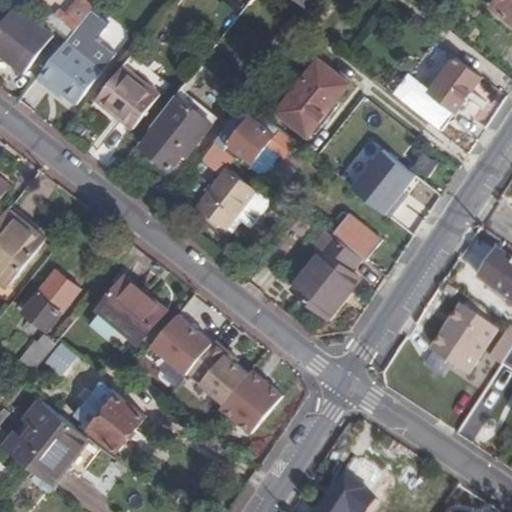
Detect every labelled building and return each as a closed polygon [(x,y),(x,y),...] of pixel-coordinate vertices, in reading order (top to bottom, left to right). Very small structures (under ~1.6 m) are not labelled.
[(77,0),(66,15),(75,22),(71,27),(75,30),(98,0),(77,0)] [(511,0),(497,0),(492,6),(511,21),(511,0)] [(0,53),(25,73),(55,35),(17,5),(0,26),(0,53)] [(63,20),(51,10),(45,18),(56,28),(63,20)] [(458,31),(464,23),(452,14),(446,21),(458,31)] [(71,27),(63,20),(56,28),(69,38),(75,30),(71,27)] [(110,52),(94,39),(88,40),(80,51),(103,69),(111,58),(110,52)] [(80,51),(67,40),(38,77),(51,87),(53,85),(64,93),(77,104),(104,70),(103,69),(80,51)] [(396,93),(444,130),(484,77),(458,56),(432,92),(410,75),(396,93)] [(310,135),(350,83),(320,59),(281,109),(257,90),(247,102),(272,121),(280,111),(310,135)] [(270,74),(286,87),(294,76),(278,63),(270,74)] [(97,99),(135,128),(162,93),(125,64),(97,99)] [(64,93),(53,85),(51,87),(62,95),(64,93)] [(187,154),(213,122),(178,93),(153,125),(157,129),(144,145),(171,167),(185,151),(187,154)] [(285,158),(298,142),(272,121),(247,102),(217,140),(217,141),(227,149),(232,143),(255,161),(268,145),(281,155),(285,158)] [(417,137),(441,155),(453,140),(429,121),(417,137)] [(238,217),(259,190),(229,167),(237,157),(227,149),(217,141),(204,159),(223,174),(199,204),(199,205),(198,206),(198,208),(198,209),(199,210),(200,211),(220,227),(223,223),(230,228),(238,217)] [(232,143),(227,149),(237,157),(263,177),(268,171),(255,161),(232,143)] [(255,161),(268,171),(281,155),(268,145),(255,161)] [(415,167),(430,177),(440,162),(425,152),(415,167)] [(0,201),(13,185),(0,175),(0,201)] [(294,225),(303,232),(314,218),(305,211),(294,225)] [(384,240),(350,213),(349,215),(344,211),(338,220),(343,223),(334,234),(362,256),(367,260),(384,240)] [(34,227),(31,230),(8,212),(0,221),(0,279),(9,287),(47,238),(34,227)] [(234,232),(243,221),(238,217),(230,228),(234,232)] [(325,250),(295,289),(330,316),(361,277),(351,269),(362,256),(334,234),(328,229),(317,244),(325,250)] [(511,258),(500,250),(482,278),(499,290),(506,294),(503,299),(511,304),(511,258)] [(82,288),(58,269),(25,311),(50,330),(82,288)] [(168,309),(128,276),(100,309),(141,342),(168,309)] [(506,294),(499,290),(496,294),(503,299),(506,294)] [(499,328),(464,305),(434,351),(469,374),(499,328)] [(190,372),(215,343),(180,313),(154,345),(188,374),(190,372)] [(89,326),(78,317),(61,338),(72,347),(89,326)] [(511,349),(511,326),(492,358),(502,365),(511,349)] [(17,365),(31,376),(57,343),(47,334),(39,343),(36,341),(17,365)] [(215,343),(190,372),(226,403),(251,374),(238,362),(228,354),(231,351),(217,340),(215,343)] [(64,342),(48,359),(65,374),(81,357),(64,342)] [(511,349),(502,365),(500,369),(511,376),(511,349)] [(238,362),(240,359),(231,351),(228,354),(238,362)] [(129,370),(114,358),(104,369),(120,382),(129,370)] [(226,403),(223,407),(253,433),(285,395),(254,370),(251,374),(226,403)] [(147,415),(120,394),(93,429),(120,450),(147,415)] [(54,484),(91,437),(44,400),(28,420),(36,426),(26,439),(18,432),(15,436),(6,447),(34,469),(54,484)] [(36,426),(28,420),(18,432),(26,439),(36,426)] [(0,441),(6,447),(15,436),(0,424),(0,441)] [(352,511),(369,487),(372,489),(381,475),(380,468),(363,457),(356,458),(347,472),(350,474),(325,511),(352,511)]
